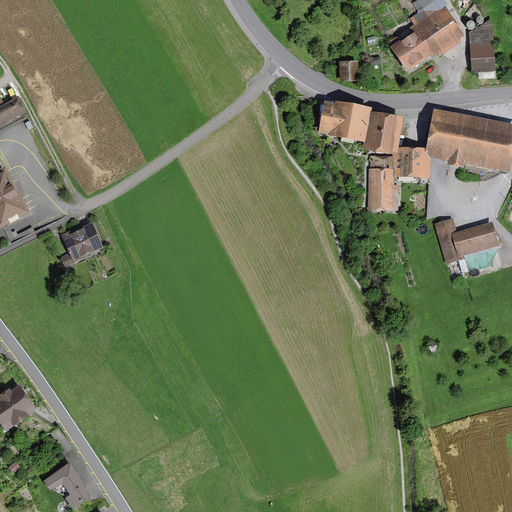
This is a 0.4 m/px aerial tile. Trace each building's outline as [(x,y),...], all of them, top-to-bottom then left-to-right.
[(443,0),(419,0),(430,16),(447,4),(443,0)] [(388,47),(407,75),(463,37),(444,9),(388,47)] [(494,41),(472,41),(473,75),(495,74),(494,41)] [(358,63),(339,64),(340,82),(359,81),(358,63)] [(0,110),(0,126),(24,115),(18,102),(0,110)] [(372,112),(324,103),(318,135),(366,144),(372,112)] [(511,157),(511,126),(435,111),(425,159),(509,175),(511,157)] [(391,150),(397,118),(373,113),(367,146),(391,150)] [(393,176),(423,177),(423,150),(394,150),(393,176)] [(0,228),(30,213),(7,170),(0,173),(0,228)] [(392,171),(368,172),(369,212),(392,211),(392,171)] [(491,225),(456,235),(452,221),(435,226),(446,265),(498,251),(491,225)] [(93,224),(61,237),(72,263),(103,250),(93,224)] [(0,396),(0,424),(5,431),(35,412),(17,385),(0,396)] [(69,464),(43,482),(51,493),(62,485),(70,496),(65,500),(73,511),(92,499),(69,464)]
